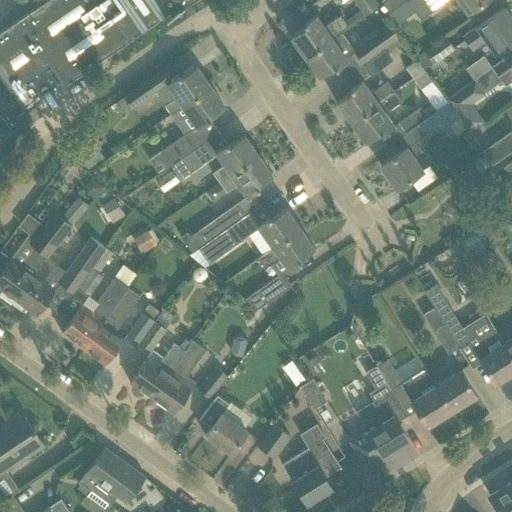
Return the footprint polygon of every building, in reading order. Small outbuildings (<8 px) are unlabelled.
[(34,101),(21,82),(48,63),(63,85),(177,7),(179,10),(184,8),(183,7),(193,0),(45,0),(0,31),(0,76),(23,109),(34,101)] [(353,0),(364,14),(377,5),(373,0),(353,0)] [(407,0),(405,1),(419,20),(436,8),(446,0),(457,0),(466,13),(477,5),(483,0),(407,0)] [(484,39),(494,53),(511,40),(511,20),(503,8),(476,27),(475,27),(462,36),(471,48),(484,39)] [(290,37),(304,57),(331,38),(347,26),(340,16),(323,27),(315,15),(303,24),(304,27),(290,37)] [(354,52),(363,65),(384,50),(382,48),(397,38),(388,26),(353,51),(354,52)] [(353,51),(340,32),(331,38),(304,57),(318,78),(333,67),(335,70),(347,61),(345,58),(354,52),(353,51)] [(424,51),(432,62),(451,49),(444,38),(424,51)] [(384,50),(363,65),(370,74),(390,60),(384,50)] [(405,68),(412,78),(424,70),(417,60),(405,68)] [(511,80),(511,64),(509,67),(510,67),(497,77),(504,86),(511,80)] [(182,105),(182,106),(209,87),(195,67),(180,77),(178,75),(172,79),(165,68),(123,96),(131,107),(166,82),(176,97),(164,105),(170,113),(182,105)] [(424,70),(412,78),(420,89),(431,80),(424,70)] [(446,99),(455,111),(457,114),(467,107),(468,101),(482,92),(472,79),(446,99)] [(336,102),(350,123),(394,92),(386,81),(370,92),(361,81),(349,89),(351,92),(336,102)] [(209,87),(182,106),(198,129),(210,120),(208,118),(224,107),(209,87)] [(394,92),(350,123),(364,143),(379,132),(381,135),(394,126),(383,111),(400,100),(394,92)] [(397,123),(404,134),(448,103),(443,96),(422,111),(419,108),(397,123)] [(448,103),(404,134),(397,139),(404,149),(380,165),(396,188),(421,171),(411,157),(420,151),(414,143),(434,129),(437,132),(458,116),(448,103)] [(27,113),(33,122),(41,116),(35,107),(27,113)] [(24,110),(14,118),(22,127),(31,120),(24,110)] [(0,115),(0,140),(1,142),(12,131),(5,123),(6,123),(0,115)] [(161,151),(171,165),(202,143),(192,129),(161,151)] [(482,152),(492,165),(511,150),(511,134),(510,132),(482,152)] [(212,172),(220,182),(257,155),(243,135),(228,146),(226,143),(214,152),(223,164),(212,172)] [(202,143),(171,165),(181,180),(212,158),(202,143)] [(93,145),(79,154),(88,167),(102,158),(93,145)] [(257,155),(220,182),(226,190),(237,184),(246,197),(259,189),(257,186),(272,176),(257,155)] [(473,163),(480,172),(489,165),(482,156),(473,163)] [(511,160),(502,167),(510,178),(511,176),(511,160)] [(92,179),(87,185),(87,193),(93,198),(102,187),(92,179)] [(78,196),(61,215),(64,218),(66,219),(71,224),(88,205),(78,196)] [(114,201),(106,206),(115,219),(122,214),(114,201)] [(185,233),(179,238),(190,255),(199,249),(220,233),(233,224),(244,216),(236,204),(212,221),(188,238),(185,233)] [(256,225),(271,247),(272,248),(299,229),(285,209),(270,219),(268,216),(256,225)] [(511,212),(505,217),(503,224),(506,230),(511,230),(511,212)] [(0,291),(0,295),(11,304),(45,256),(47,258),(71,225),(55,213),(30,244),(35,248),(21,267),(10,259),(0,272),(0,288),(2,290),(0,291)] [(220,233),(199,249),(209,263),(243,239),(233,224),(220,233)] [(272,248),(271,247),(257,257),(264,268),(278,256),(289,271),(301,262),(299,260),(314,249),(299,229),(272,248)] [(133,237),(140,252),(155,245),(147,230),(133,237)] [(75,288),(91,267),(104,248),(91,239),(59,284),(71,293),(75,288)] [(45,256),(11,304),(24,313),(28,308),(37,315),(55,290),(44,283),(57,265),(47,258),(45,256)] [(91,267),(75,288),(87,296),(102,275),(91,267)] [(193,274),(193,275),(193,276),(193,277),(194,278),(194,279),(195,279),(195,280),(196,280),(197,281),(198,281),(199,281),(200,281),(201,281),(202,281),(203,281),(203,280),(204,280),(205,279),(206,278),(206,277),(207,276),(207,275),(207,274),(207,273),(207,272),(206,272),(206,271),(205,270),(205,269),(204,269),(204,268),(203,268),(202,267),(201,267),(200,267),(199,267),(198,267),(197,267),(197,268),(196,268),(195,269),(194,270),(194,271),(193,271),(193,272),(193,273),(193,274)] [(244,299),(256,310),(290,286),(281,273),(244,299)] [(72,316),(61,332),(83,348),(104,319),(126,287),(113,278),(109,283),(92,308),(94,310),(89,317),(78,308),(72,316)] [(500,288),(511,306),(511,282),(511,281),(500,288)] [(104,319),(83,348),(105,364),(117,348),(123,340),(111,332),(115,326),(138,295),(126,287),(104,319)] [(424,292),(433,308),(458,348),(469,341),(445,301),(443,302),(439,296),(437,298),(431,288),(424,292)] [(126,335),(138,344),(161,313),(160,312),(148,304),(126,335)] [(458,348),(433,308),(422,315),(447,355),(458,348)] [(161,313),(138,344),(149,352),(174,318),(162,310),(160,312),(161,313)] [(511,357),(503,343),(493,327),(477,337),(480,342),(472,348),(494,384),(511,373),(511,357)] [(230,350),(233,354),(242,356),(246,338),(237,336),(233,338),(230,350)] [(511,337),(503,343),(511,357),(511,337)] [(190,390),(195,383),(186,377),(205,351),(190,340),(183,351),(171,367),(173,367),(151,397),(173,413),(185,397),(190,390)] [(129,382),(151,397),(173,367),(171,367),(183,351),(173,344),(157,366),(146,358),(129,382)] [(388,359),(376,367),(390,390),(402,383),(388,359)] [(198,390),(210,398),(226,376),(214,366),(198,390)] [(390,390),(376,367),(365,373),(375,389),(368,394),(375,405),(357,415),(367,432),(351,442),(366,466),(367,465),(371,467),(382,460),(382,456),(407,440),(396,422),(405,416),(392,394),(390,390)] [(434,386),(435,386),(424,369),(409,378),(412,382),(402,388),(426,427),(451,412),(434,386)] [(459,371),(435,386),(434,386),(451,412),(475,396),(459,371)] [(300,386),(314,408),(326,401),(312,379),(300,386)] [(204,436),(230,454),(247,432),(222,414),(228,404),(216,395),(199,420),(210,428),(204,436)] [(23,416),(21,418),(18,414),(6,421),(9,426),(0,431),(0,475),(44,446),(23,416)] [(256,446),(274,457),(290,435),(272,423),(256,446)] [(340,467),(322,438),(281,464),(306,503),(330,488),(324,477),(340,467)] [(84,472),(85,473),(78,482),(110,505),(116,496),(126,503),(145,477),(103,447),(84,472)] [(511,511),(511,486),(510,483),(490,495),(500,511),(511,511)] [(68,511),(60,499),(49,506),(52,511),(68,511)]
